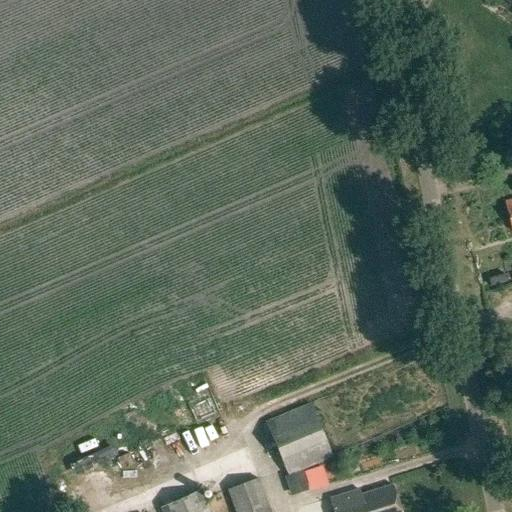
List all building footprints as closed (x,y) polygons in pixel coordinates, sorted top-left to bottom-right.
[(266,423),(288,475),(332,457),(310,404),(266,423)] [(284,477),(290,496),(308,491),(303,472),(284,477)] [(270,511),(258,479),(226,491),(233,511),(270,511)] [(329,499),(333,511),(401,511),(393,485),(361,495),(359,490),(329,499)] [(208,511),(199,491),(149,511),(208,511)]
